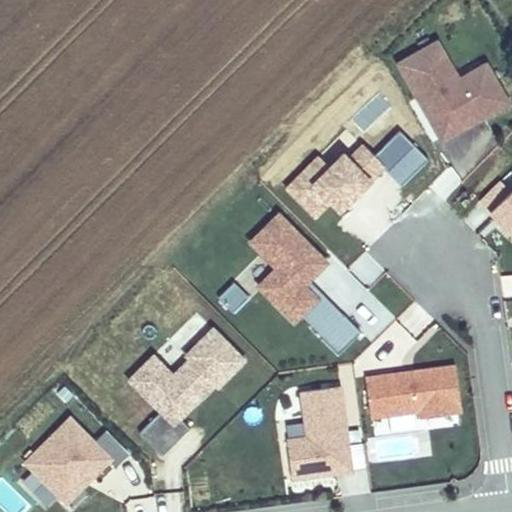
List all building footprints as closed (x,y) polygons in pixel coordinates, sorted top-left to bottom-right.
[(437,37),(397,58),(442,139),(511,103),(511,98),(489,58),(460,73),(437,37)] [(430,157),(402,127),(377,150),(364,138),(352,151),(344,145),(327,162),(320,153),(284,186),(314,215),(331,202),(340,209),(385,164),(404,183),(430,157)] [(511,186),(511,187),(499,179),(479,199),(496,214),(511,229),(511,186)] [(331,257),(279,209),(246,241),(274,267),(254,283),(297,321),(302,316),(340,352),(361,328),(311,282),(331,257)] [(216,297),(231,313),(251,296),(236,279),(216,297)] [(250,356),(214,322),(174,366),(154,350),(125,377),(162,408),(140,429),(163,454),(191,425),(181,418),(216,384),(220,386),(250,356)] [(456,362),(366,375),(371,418),(419,410),(419,416),(464,411),(456,362)] [(344,384),(301,387),(305,433),(289,435),(294,482),(355,471),(344,384)] [(115,456),(71,412),(22,458),(67,504),(115,456)] [(108,426),(98,435),(120,459),(130,450),(108,426)]
